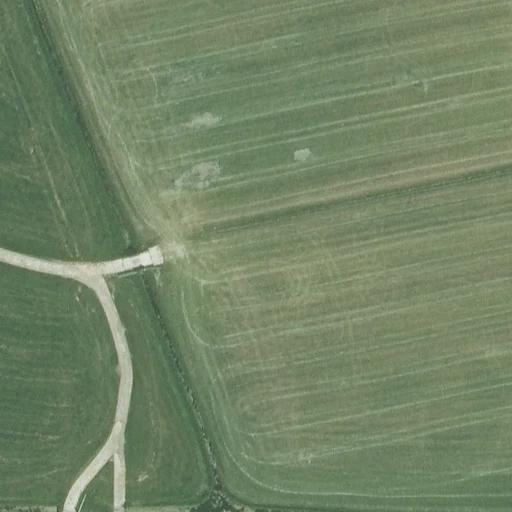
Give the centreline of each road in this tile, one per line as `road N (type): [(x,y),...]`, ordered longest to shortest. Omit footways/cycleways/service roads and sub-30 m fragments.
road 1 (track): [(118,511),(123,355),(100,287),(79,271)]
road 2 (track): [(153,256),(79,271),(0,253)]
